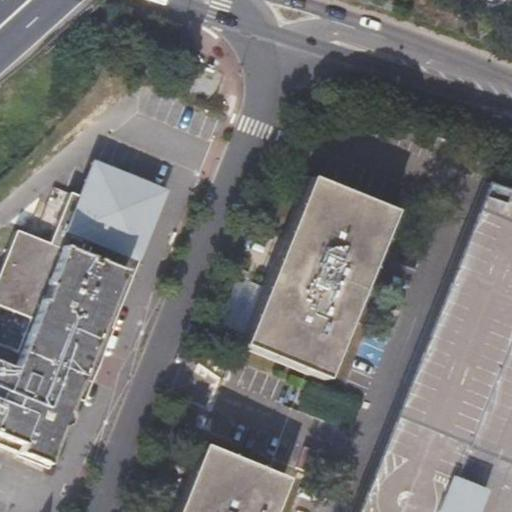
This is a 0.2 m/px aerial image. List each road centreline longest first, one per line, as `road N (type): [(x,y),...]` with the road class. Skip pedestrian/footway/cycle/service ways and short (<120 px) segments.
road 1 (unclassified): [(96,511),(289,34)]
road 2 (tertiary): [(289,34),(511,106)]
road 3 (tertiary): [(511,79),(301,3)]
